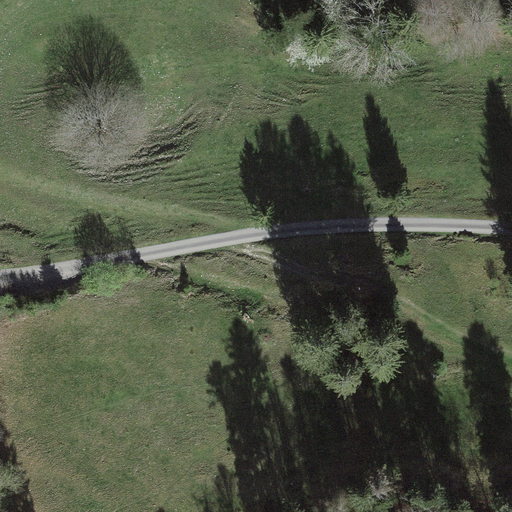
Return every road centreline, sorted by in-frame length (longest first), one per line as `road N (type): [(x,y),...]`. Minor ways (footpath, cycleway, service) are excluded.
road 1 (track): [(0,170),(205,218),(399,300),(447,333),(511,355)]
road 2 (unclassified): [(0,278),(303,228),(511,227)]
